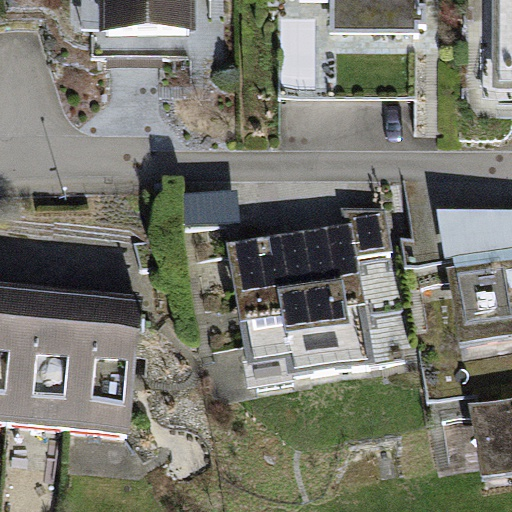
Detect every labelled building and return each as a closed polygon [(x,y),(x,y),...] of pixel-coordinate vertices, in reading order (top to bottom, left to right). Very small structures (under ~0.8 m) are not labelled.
[(196,0),(102,0),(101,52),(195,51),(196,0)] [(301,0),(302,4),(334,3),(334,42),(420,42),(420,0),(301,0)] [(511,0),(489,0),(488,99),(511,100),(511,0)] [(345,232),(228,252),(248,390),(287,384),(289,402),(377,386),(361,273),(394,265),(387,218),(344,217),(345,232)] [(511,219),(439,219),(445,273),(456,270),(458,283),(511,274),(511,219)] [(511,359),(511,274),(458,283),(447,284),(463,369),(511,359)] [(145,313),(0,299),(0,443),(131,456),(145,313)] [(511,500),(511,408),(470,417),(484,506),(511,500)]
